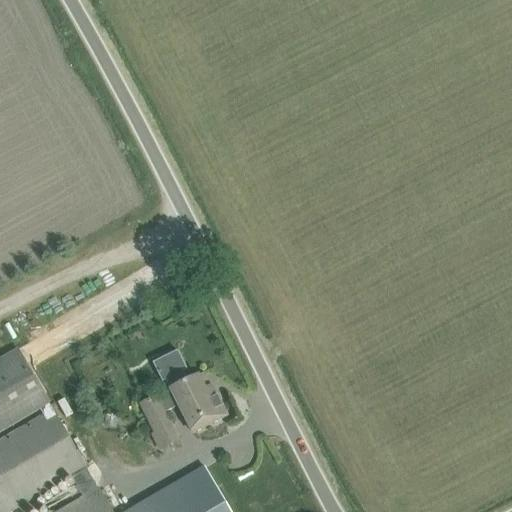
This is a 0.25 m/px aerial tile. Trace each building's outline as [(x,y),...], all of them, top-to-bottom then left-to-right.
[(24,343),(31,357),(65,340),(57,326),(24,343)] [(0,358),(0,431),(49,403),(17,348),(0,358)] [(172,390),(142,405),(157,433),(154,435),(161,450),(179,441),(171,426),(164,412),(178,405),(186,419),(194,434),(210,426),(228,417),(213,387),(206,390),(199,376),(188,382),(183,372),(167,380),(172,390)] [(0,511),(13,511),(72,478),(83,496),(99,486),(53,410),(0,441),(0,511)] [(199,473),(132,511),(233,511),(207,468),(199,473)] [(83,496),(55,511),(113,511),(99,486),(83,496)]
